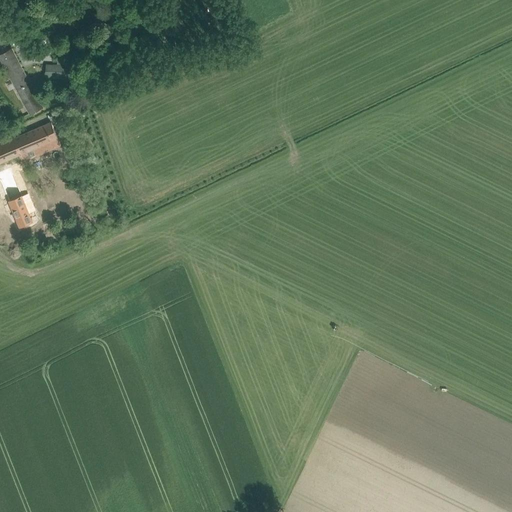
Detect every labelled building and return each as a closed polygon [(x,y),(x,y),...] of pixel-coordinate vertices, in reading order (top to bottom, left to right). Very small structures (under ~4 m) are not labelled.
[(0,56),(30,113),(43,107),(12,48),(7,51),(5,47),(0,49),(0,56)] [(46,64),(45,77),(86,78),(87,66),(87,60),(81,60),(81,54),(73,54),(73,65),(46,64)] [(52,122),(0,144),(0,162),(20,154),(23,161),(61,145),(52,122)] [(34,184),(53,177),(50,166),(30,173),(34,184)] [(27,192),(9,200),(22,231),(40,224),(27,192)]
